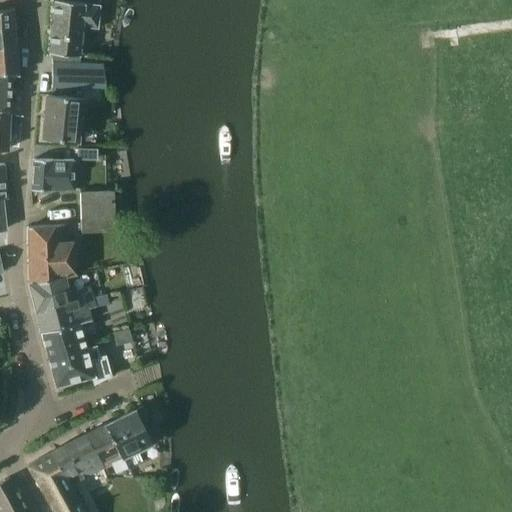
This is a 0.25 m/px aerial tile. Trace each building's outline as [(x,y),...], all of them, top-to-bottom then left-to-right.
[(54,1),(49,54),(52,54),(51,59),(79,61),(79,56),(80,57),(83,27),(98,28),(100,5),(54,1)] [(0,29),(14,28),(12,8),(0,10),(0,29)] [(0,47),(15,46),(14,28),(0,29),(0,47)] [(0,76),(11,75),(17,75),(15,46),(0,47),(0,76)] [(51,59),(51,91),(83,91),(83,89),(96,89),(96,62),(79,62),(79,61),(51,59)] [(11,75),(0,76),(0,110),(10,110),(11,75)] [(78,143),(82,98),(83,91),(51,91),(51,95),(46,95),(42,139),(78,143)] [(10,113),(0,112),(0,149),(8,150),(10,113)] [(33,160),(33,190),(35,190),(98,190),(100,190),(101,160),(33,160)] [(111,190),(79,192),(81,233),(113,232),(111,190)] [(28,245),(29,282),(71,275),(75,274),(72,242),(68,242),(66,225),(28,227),(28,245)] [(36,310),(41,333),(72,325),(69,313),(88,308),(93,307),(94,307),(90,290),(83,292),(82,286),(74,288),(71,275),(29,282),(28,282),(36,310)] [(72,325),(41,333),(48,359),(57,357),(58,362),(62,360),(61,356),(86,350),(79,323),(91,320),(88,308),(69,313),(72,325)] [(95,347),(86,350),(61,356),(62,360),(58,362),(57,357),(48,359),(55,386),(93,377),(95,384),(109,375),(104,356),(98,357),(95,347)] [(122,414),(103,425),(120,457),(121,459),(123,458),(151,443),(155,441),(143,412),(137,416),(133,408),(122,414)] [(103,425),(83,435),(102,470),(110,466),(115,475),(142,462),(138,453),(123,460),(123,458),(121,459),(120,457),(103,425)] [(51,452),(66,477),(67,476),(72,486),(101,470),(83,435),(51,452)] [(66,477),(51,452),(27,465),(52,511),(85,511),(72,486),(67,476),(66,477)] [(27,511),(11,481),(8,475),(0,479),(0,511),(27,511)]
